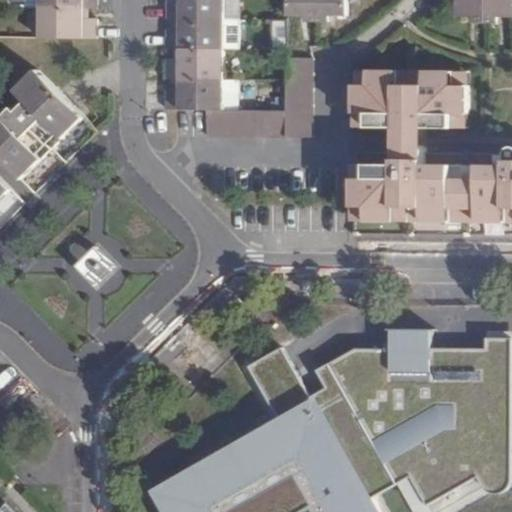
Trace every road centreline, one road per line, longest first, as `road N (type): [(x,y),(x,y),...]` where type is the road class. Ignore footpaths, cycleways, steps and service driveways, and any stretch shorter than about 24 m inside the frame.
road 1 (residential): [(215,259),(511,268)]
road 2 (residential): [(337,74),(337,161),(200,159),(175,197)]
road 3 (residential): [(175,197),(135,149),(133,0)]
road 4 (residential): [(94,390),(215,259)]
road 5 (residential): [(97,511),(94,390)]
